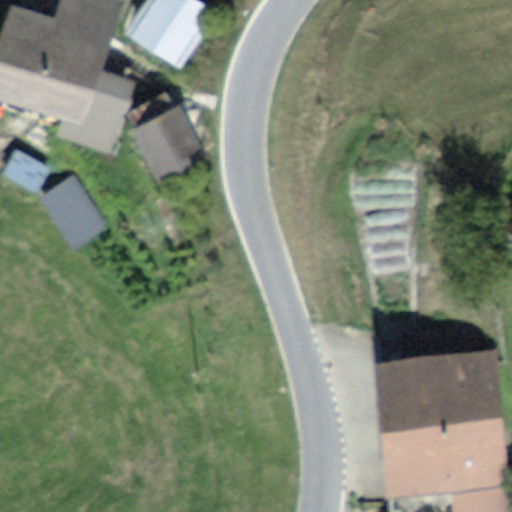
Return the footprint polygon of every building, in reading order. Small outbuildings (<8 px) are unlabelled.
[(66,0),(51,45),(11,28),(0,54),(0,85),(69,110),(61,131),(103,146),(125,85),(90,73),(114,5),(102,0),(66,0)] [(208,12),(188,0),(151,0),(133,29),(177,58),(208,12)] [(164,95),(130,112),(161,173),(194,156),(164,95)] [(46,170),(14,152),(4,171),(35,188),(46,170)] [(499,353),(389,361),(398,489),(508,481),(499,353)]
